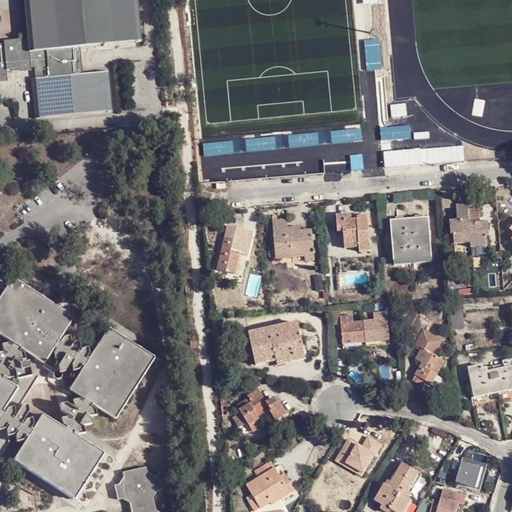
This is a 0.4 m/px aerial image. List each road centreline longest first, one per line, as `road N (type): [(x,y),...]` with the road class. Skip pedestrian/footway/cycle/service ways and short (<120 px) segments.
road 1 (residential): [(511,173),(232,194)]
road 2 (residential): [(511,454),(418,412),(336,403)]
